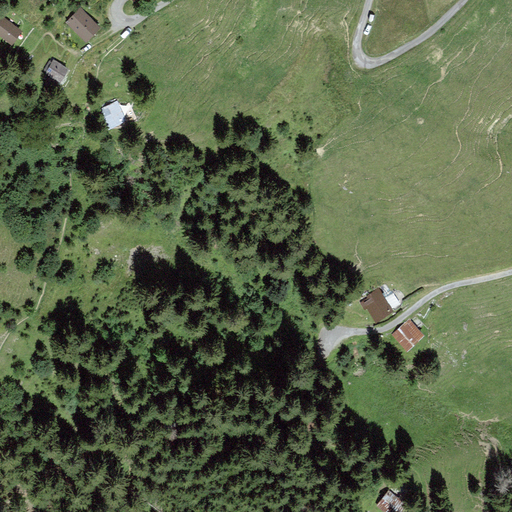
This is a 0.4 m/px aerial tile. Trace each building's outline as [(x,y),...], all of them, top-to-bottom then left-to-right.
[(99,27),(82,8),(68,21),(85,39),(99,27)] [(20,29),(4,16),(0,20),(0,35),(9,43),(20,29)] [(58,82),(67,68),(54,59),(45,73),(58,82)] [(126,120),(119,101),(103,107),(109,126),(126,120)] [(401,303),(395,292),(387,296),(382,287),(365,295),(377,320),(387,315),(385,311),(401,303)] [(423,335),(412,320),(394,333),(405,348),(423,335)] [(393,511),(399,506),(386,492),(374,503),(382,511),(393,511)]
